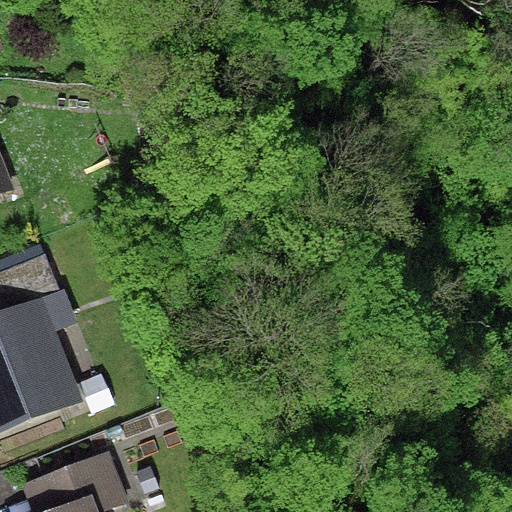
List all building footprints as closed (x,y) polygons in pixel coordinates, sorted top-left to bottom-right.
[(0,149),(0,192),(15,187),(0,149)] [(64,288),(44,296),(57,330),(78,321),(64,288)] [(44,296),(0,313),(0,433),(85,401),(78,384),(57,330),(44,296)] [(102,374),(78,384),(85,401),(91,414),(115,404),(102,374)] [(34,511),(106,511),(129,503),(108,450),(23,484),(34,511)]
